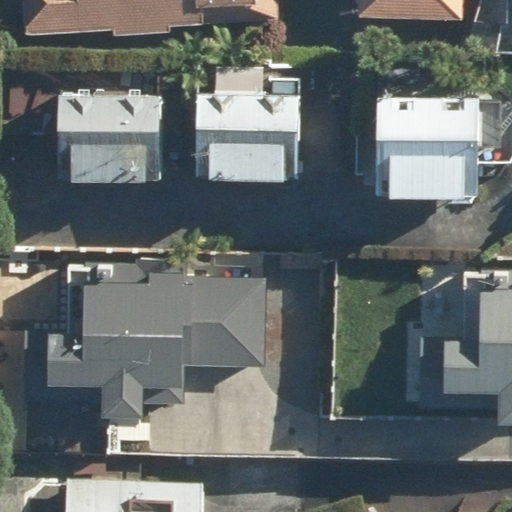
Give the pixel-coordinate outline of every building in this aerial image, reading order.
[(13,0),(11,34),(161,44),(162,27),(192,29),(193,11),(243,14),(244,0),(13,0)] [(355,0),(355,14),(467,20),(467,0),(355,0)] [(273,100),(180,95),(174,191),(267,196),(273,100)] [(131,102),(42,100),(40,188),(129,190),(131,102)] [(453,110),(356,105),(351,205),(448,210),(453,110)] [(113,286),(70,283),(63,387),(92,389),(90,424),(128,427),(131,390),(170,392),(180,257),(115,253),(113,286)] [(511,279),(462,277),(459,349),(410,346),(407,408),(479,411),(478,432),(511,433),(511,279)] [(234,511),(237,477),(90,468),(87,511),(234,511)] [(511,511),(511,498),(474,498),(474,511),(394,511),(511,511)]
